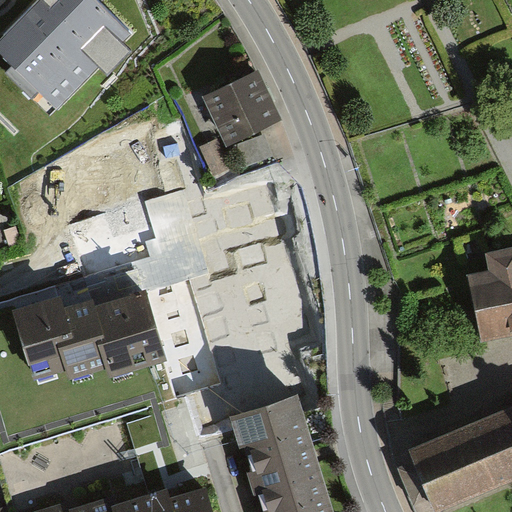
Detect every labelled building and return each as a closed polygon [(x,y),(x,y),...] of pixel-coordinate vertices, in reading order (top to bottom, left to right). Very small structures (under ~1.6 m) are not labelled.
[(35,0),(0,35),(0,48),(58,106),(100,64),(107,71),(131,47),(123,39),(130,31),(98,0),(35,0)] [(203,89),(227,140),(279,115),(256,65),(203,89)] [(272,155),(264,132),(226,145),(234,168),(272,155)] [(180,209),(160,138),(102,155),(105,168),(33,188),(55,266),(129,245),(123,225),(180,209)] [(213,141),(199,147),(210,172),(225,165),(213,141)] [(307,338),(263,189),(195,209),(221,296),(191,305),(209,367),(307,338)] [(511,327),(511,235),(484,241),(487,257),(466,262),(479,333),(511,327)] [(111,366),(165,349),(144,278),(92,294),(91,291),(80,294),(68,298),(66,293),(16,308),(34,367),(68,357),(71,369),(108,358),(111,366)] [(263,511),(334,511),(298,389),(234,407),(263,511)] [(511,407),(409,452),(432,505),(511,471),(511,407)] [(210,511),(204,489),(165,501),(168,511),(210,511)] [(168,511),(163,494),(116,508),(117,511),(168,511)] [(116,511),(113,499),(73,511),(72,511),(116,511)] [(72,511),(70,503),(39,511),(72,511)]
